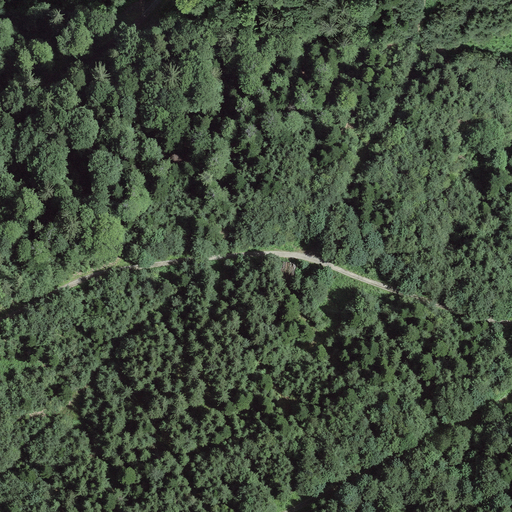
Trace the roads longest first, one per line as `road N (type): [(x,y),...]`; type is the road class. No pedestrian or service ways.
road 1 (track): [(511,318),(275,249),(105,270),(0,316)]
road 2 (track): [(511,393),(281,511)]
road 3 (track): [(153,0),(136,28),(0,97)]
